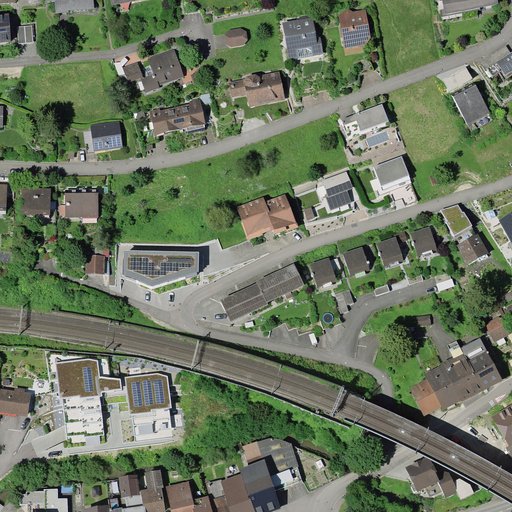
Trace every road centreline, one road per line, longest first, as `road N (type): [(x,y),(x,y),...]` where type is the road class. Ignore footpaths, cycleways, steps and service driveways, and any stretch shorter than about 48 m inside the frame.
road 1 (residential): [(511,179),(281,251),(193,299),(181,323),(339,360),(383,380),(382,424),(364,476)]
road 2 (residential): [(0,166),(131,167),(196,157),(458,60),(497,43),(511,23)]
road 3 (residential): [(0,63),(110,55),(195,29)]
road 4 (residential): [(511,383),(423,448),(364,476)]
